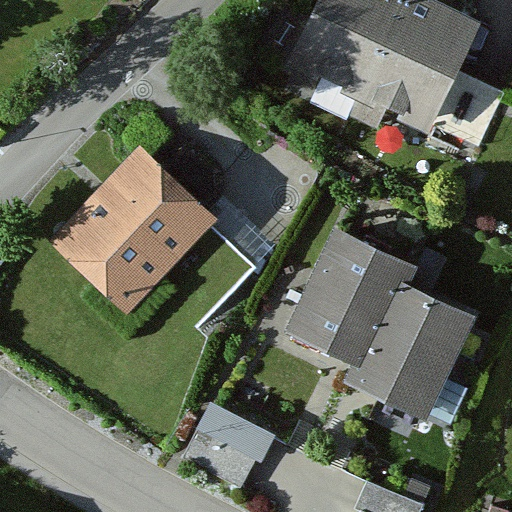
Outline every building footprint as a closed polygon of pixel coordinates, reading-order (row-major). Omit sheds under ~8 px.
[(447,0),(323,0),(286,80),(431,147),(490,20),(455,4),(447,0)] [(225,215),(150,144),(59,239),(133,310),(225,215)] [(413,257),(340,224),(291,333),(324,348),(364,366),(354,388),(392,405),(427,421),(475,315),(401,282),(413,257)] [(281,434),(215,403),(189,457),(255,488),(281,434)] [(427,511),(431,503),(371,477),(357,509),(362,511),(427,511)]
